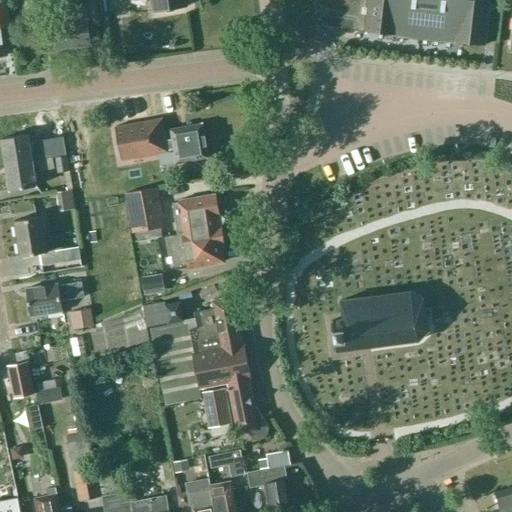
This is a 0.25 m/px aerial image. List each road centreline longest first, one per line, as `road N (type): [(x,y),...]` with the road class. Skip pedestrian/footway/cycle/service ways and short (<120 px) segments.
road 1 (unclassified): [(359,509),(289,415),(265,353),(278,155)]
road 2 (unclassified): [(0,95),(276,63)]
road 3 (unclassified): [(511,116),(426,107),(375,120),(306,155),(278,155)]
